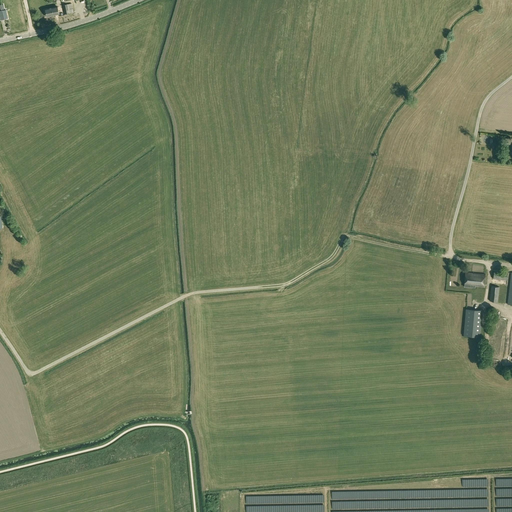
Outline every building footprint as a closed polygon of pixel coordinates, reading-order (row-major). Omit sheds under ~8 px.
[(72,3),(63,5),(65,15),(74,13),(72,3)] [(57,6),(45,9),(47,17),(59,14),(57,6)] [(504,272),(494,271),(493,279),(507,281),(508,271),(505,271),(504,272)] [(466,273),(464,287),(472,287),(472,286),(484,287),(485,274),(466,273)] [(491,286),(489,301),(498,302),(500,287),(491,286)] [(480,337),(483,310),(466,309),(463,336),(480,337)]
